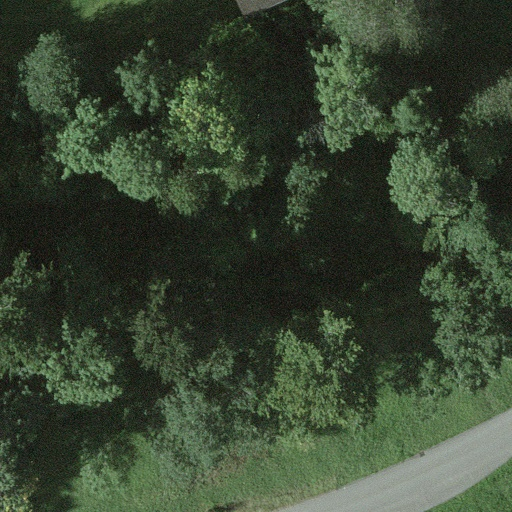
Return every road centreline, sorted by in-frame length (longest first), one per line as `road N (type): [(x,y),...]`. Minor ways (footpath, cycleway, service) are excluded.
road 1 (track): [(0,184),(170,243),(410,230),(511,209)]
road 2 (track): [(511,413),(324,511)]
